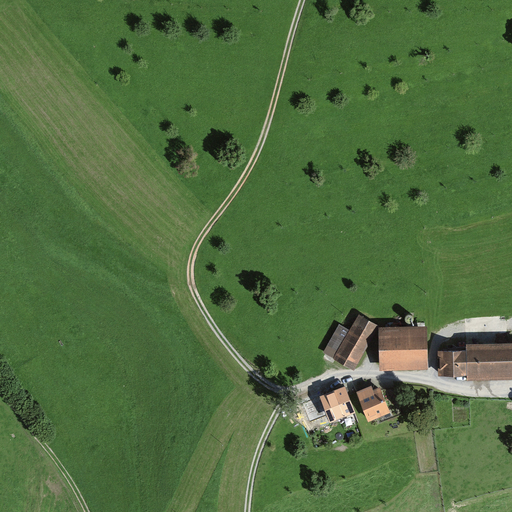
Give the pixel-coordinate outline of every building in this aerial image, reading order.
[(355,361),(375,324),(355,314),(348,327),(337,321),(321,352),(336,360),(340,353),(355,361)] [(376,366),(422,367),(422,326),(377,325),(376,366)] [(459,377),(511,374),(511,342),(459,342),(457,348),(434,348),(433,372),(459,372),(459,377)] [(352,391),(361,418),(385,410),(377,384),(352,391)] [(348,410),(340,385),(293,400),(300,425),(348,410)]
